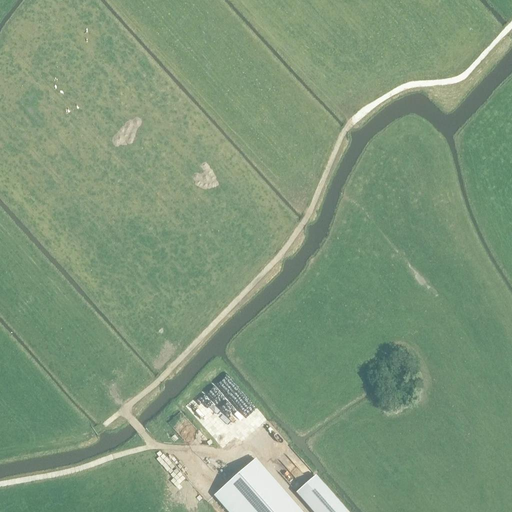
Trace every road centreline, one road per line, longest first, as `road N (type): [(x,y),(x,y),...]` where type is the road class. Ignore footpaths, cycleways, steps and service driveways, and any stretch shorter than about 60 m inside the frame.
road 1 (track): [(152,446),(124,409),(280,255),(352,121)]
road 2 (track): [(230,447),(152,446),(0,483)]
